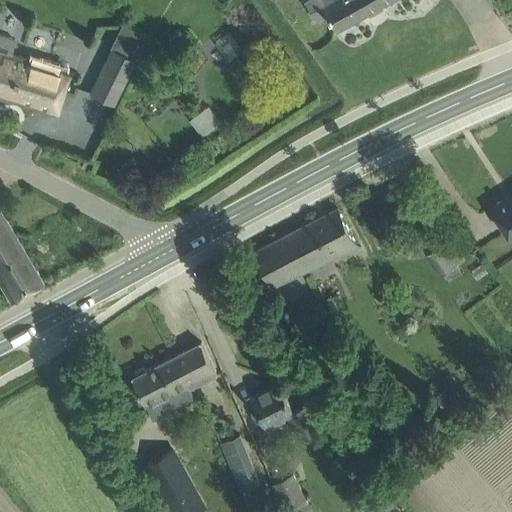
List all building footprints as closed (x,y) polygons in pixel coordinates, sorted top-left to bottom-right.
[(321,0),(325,6),(328,12),(337,28),(382,4),(379,0),(321,0)] [(0,95),(56,113),(69,72),(46,64),(45,66),(32,62),(33,60),(10,53),(15,39),(0,34),(0,95)] [(101,70),(90,93),(113,104),(124,82),(135,60),(111,48),(101,70)] [(205,135),(224,121),(212,104),(193,118),(205,135)] [(469,198),(511,172),(511,131),(451,168),(469,198)] [(511,192),(491,205),(511,237),(511,192)] [(0,208),(0,283),(10,301),(43,281),(0,208)] [(256,250),(273,284),(356,241),(338,208),(256,250)] [(443,243),(427,254),(442,276),(445,274),(449,272),(455,267),(458,265),(456,262),(446,247),(443,244),(443,243)] [(168,359),(184,391),(218,373),(202,341),(168,359)] [(150,409),(184,391),(168,359),(147,369),(143,366),(135,371),(135,376),(133,377),(146,403),(147,402),(150,409)] [(266,424),(288,414),(300,438),(321,427),(308,402),(294,409),(280,381),(252,396),(266,424)] [(445,394),(438,399),(443,407),(450,403),(445,394)] [(221,441),(241,492),(261,484),(241,434),(221,441)] [(174,449),(147,464),(174,511),(192,511),(205,505),(174,449)] [(273,482),(272,482),(285,508),(306,498),(293,472),(273,482)] [(374,500),(371,511),(395,511),(397,506),(374,500)]
